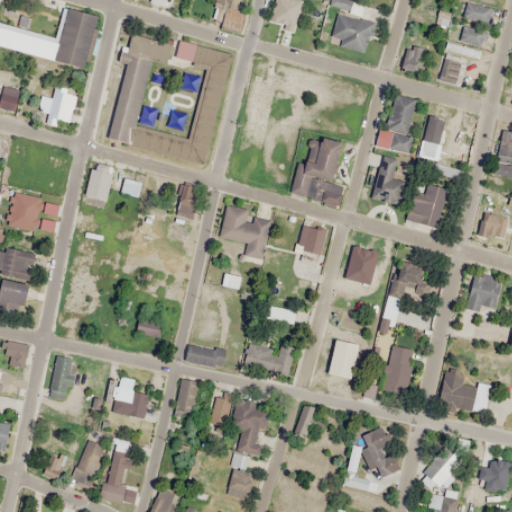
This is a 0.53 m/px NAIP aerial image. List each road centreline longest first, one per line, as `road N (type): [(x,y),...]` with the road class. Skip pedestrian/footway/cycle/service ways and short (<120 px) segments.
road 1 (residential): [(261,511),(404,0)]
road 2 (residential): [(511,262),(0,124)]
road 3 (residential): [(140,511),(260,0)]
road 4 (residential): [(511,437),(0,329)]
road 5 (residential): [(400,511),(511,14)]
road 6 (tertiary): [(14,473),(115,0)]
road 7 (tertiary): [(79,0),(511,116)]
